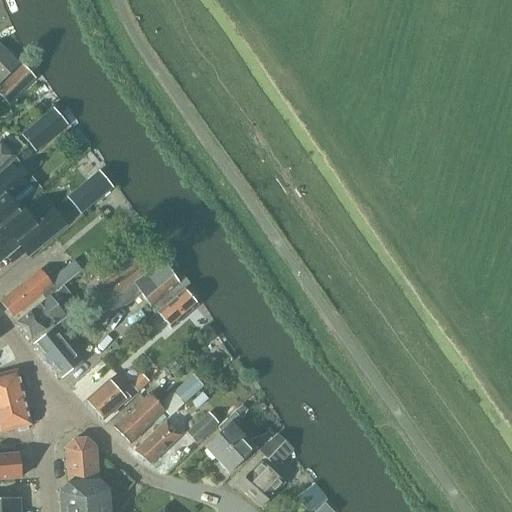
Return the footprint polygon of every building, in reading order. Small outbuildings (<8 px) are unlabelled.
[(0,84),(21,65),(0,42),(0,84)] [(0,95),(9,105),(35,80),(22,66),(0,87),(0,95)] [(53,111),(23,136),(35,151),(66,126),(53,111)] [(0,171),(16,157),(1,141),(0,141),(0,171)] [(11,168),(0,176),(0,225),(20,208),(19,207),(16,210),(8,200),(25,186),(11,168)] [(98,173),(68,198),(80,214),(111,189),(98,173)] [(49,207),(31,222),(20,208),(0,225),(0,259),(24,240),(33,251),(64,225),(49,207)] [(139,267),(129,253),(96,276),(106,290),(85,305),(99,325),(141,295),(155,315),(190,285),(178,269),(171,274),(157,254),(139,267)] [(74,261),(49,281),(56,290),(57,291),(64,286),(63,286),(82,270),(74,261)] [(56,290),(49,281),(41,270),(0,302),(13,318),(41,296),(45,300),(56,290)] [(64,286),(57,291),(50,297),(64,315),(65,315),(78,305),(64,286)] [(197,308),(184,291),(157,315),(169,332),(197,308)] [(64,315),(50,297),(17,323),(31,341),(64,315)] [(62,379),(83,361),(63,335),(79,322),(73,314),(34,344),(62,379)] [(199,334),(207,346),(217,338),(208,326),(199,334)] [(159,389),(166,387),(173,381),(168,376),(171,374),(165,367),(150,380),(159,389)] [(0,408),(26,403),(18,371),(0,375),(0,408)] [(138,394),(149,382),(141,374),(130,386),(138,394)] [(183,406),(202,390),(201,389),(206,384),(197,375),(174,396),(183,406)] [(104,421),(127,401),(109,380),(86,401),(104,421)] [(130,444),(165,411),(149,394),(114,428),(130,444)] [(26,403),(0,408),(0,432),(1,433),(31,426),(26,403)] [(216,460),(243,435),(237,429),(248,411),(242,405),(235,412),(218,429),(221,432),(204,447),(216,460)] [(150,465),(181,436),(174,428),(180,422),(173,414),(166,421),(134,452),(150,465)] [(196,444),(218,423),(209,414),(187,435),(196,444)] [(277,434),(266,445),(258,453),(264,458),(237,486),(262,509),(285,484),(273,473),(294,450),(277,434)] [(266,445),(259,437),(250,442),(243,435),(216,460),(229,474),(255,450),(258,453),(266,445)] [(98,482),(96,447),(87,439),(73,440),(65,450),(68,484),(67,484),(59,493),(60,511),(110,511),(109,490),(99,482),(98,482)] [(0,480),(22,479),(19,453),(0,455),(0,480)] [(306,511),(311,511),(324,503),(327,500),(315,484),(296,498),(306,511)] [(0,500),(0,511),(18,511),(18,500),(0,500)]
